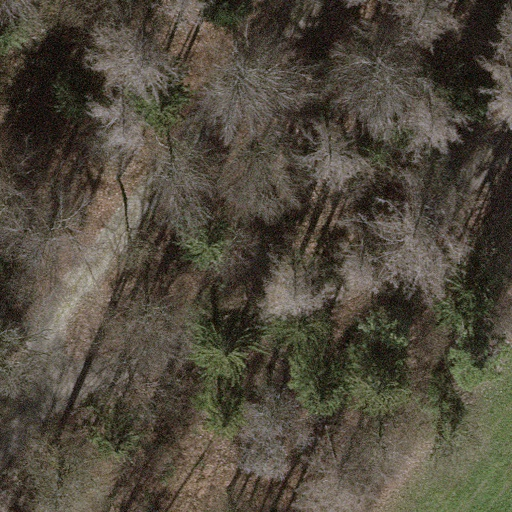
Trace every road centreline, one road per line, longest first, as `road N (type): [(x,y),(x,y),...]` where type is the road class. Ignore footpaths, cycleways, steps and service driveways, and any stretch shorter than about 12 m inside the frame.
road 1 (track): [(0,466),(59,372),(87,387),(143,388),(263,344),(511,127)]
road 2 (track): [(59,372),(47,341),(58,310),(310,0)]
